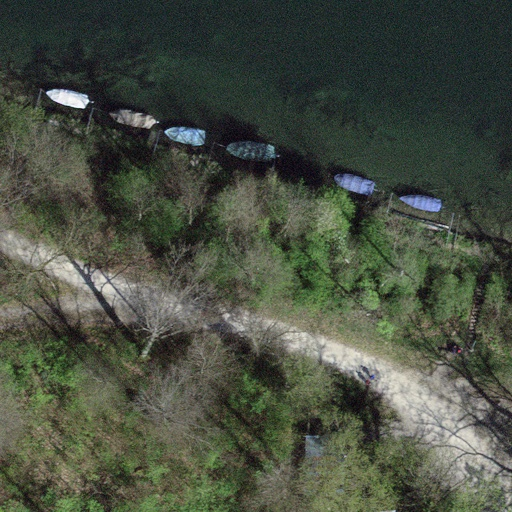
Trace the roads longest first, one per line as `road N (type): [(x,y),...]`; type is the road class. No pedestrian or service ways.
road 1 (track): [(155,303),(320,341),(439,402),(489,448),(511,511)]
road 2 (track): [(155,303),(0,237)]
road 3 (track): [(0,321),(155,303)]
